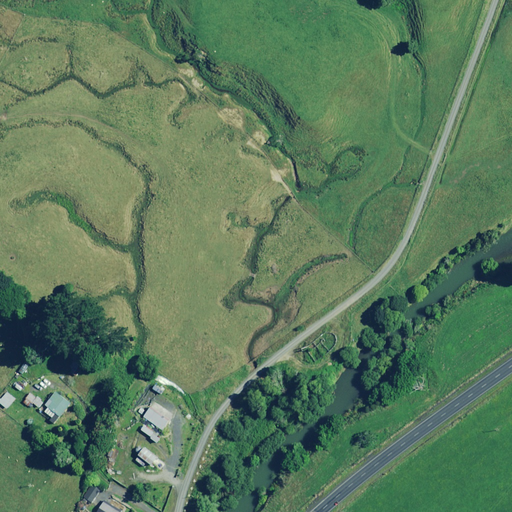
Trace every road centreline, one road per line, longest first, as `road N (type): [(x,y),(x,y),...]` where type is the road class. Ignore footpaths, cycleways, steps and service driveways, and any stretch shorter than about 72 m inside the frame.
road 1 (residential): [(178,511),(218,408),(264,354),(391,255),(413,218),(495,0)]
road 2 (trunk): [(511,366),(319,511)]
